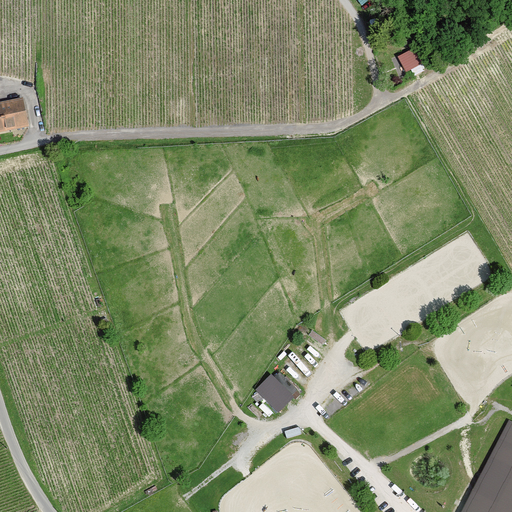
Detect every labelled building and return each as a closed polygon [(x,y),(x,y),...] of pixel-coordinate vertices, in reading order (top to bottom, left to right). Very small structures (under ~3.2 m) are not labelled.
[(418,49),(413,52),(419,64),(424,62),(418,49)] [(413,52),(399,58),(406,72),(411,69),(415,77),(423,72),(419,64),(413,52)] [(0,133),(30,127),(23,99),(0,104),(0,133)] [(100,153),(92,162),(101,169),(104,165),(106,167),(111,162),(100,153)] [(477,351),(444,370),(469,413),(502,393),(477,351)] [(294,395),(274,377),(263,388),(283,406),(294,395)] [(304,426),(281,434),(284,441),(307,433),(304,426)]
